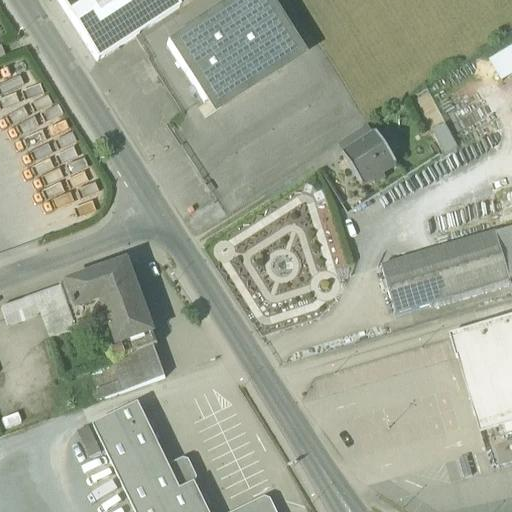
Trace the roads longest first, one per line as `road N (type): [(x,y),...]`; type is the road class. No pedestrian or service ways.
road 1 (tertiary): [(348,511),(161,221)]
road 2 (tertiary): [(161,221),(20,0)]
road 3 (residential): [(161,221),(0,278)]
